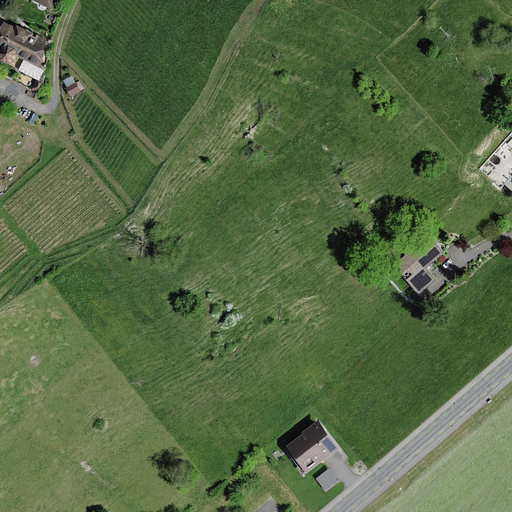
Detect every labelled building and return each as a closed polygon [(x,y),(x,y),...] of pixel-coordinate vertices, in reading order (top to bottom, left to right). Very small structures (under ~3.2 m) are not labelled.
[(32,0),(52,10),(56,0),(32,0)] [(15,28),(4,22),(0,30),(0,48),(1,49),(0,50),(0,58),(1,61),(8,64),(15,62),(18,57),(24,60),(19,70),(39,81),(44,71),(41,69),(46,40),(17,25),(15,28)] [(84,90),(80,81),(76,83),(72,76),(64,81),(67,88),(66,89),(71,97),(84,90)] [(44,83),(37,80),(32,90),(43,95),(44,83)] [(438,268),(433,262),(445,253),(430,235),(394,265),(419,295),(437,280),(432,274),(438,268)] [(340,449),(318,420),(302,433),(303,434),(287,447),(307,473),(340,449)] [(339,481),(329,469),(316,479),(325,491),(339,481)]
